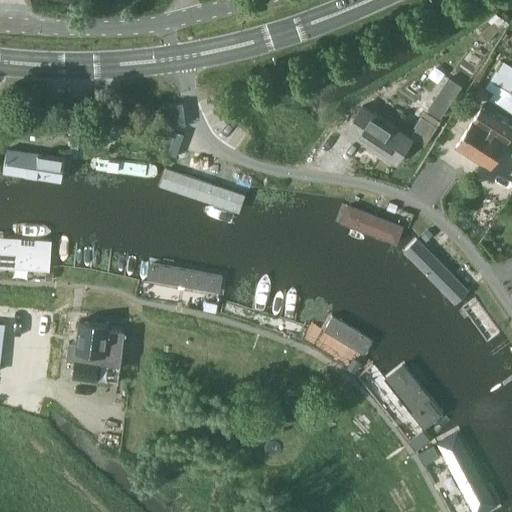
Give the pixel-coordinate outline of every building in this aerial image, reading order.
[(511,81),(499,104),(511,112),(511,150),(511,152),(511,81)] [(395,164),(414,137),(364,104),(346,130),(395,164)] [(511,127),(481,108),(457,145),(490,167),(511,132),(511,127)] [(8,150),(5,173),(59,182),(63,159),(8,150)] [(90,166),(93,173),(154,179),(158,172),(155,167),(94,160),(90,166)] [(166,167),(158,185),(240,213),(246,194),(166,167)] [(353,204),(345,220),(397,245),(405,228),(353,204)] [(0,237),(0,267),(46,272),(49,243),(0,237)] [(419,239),(406,252),(459,304),(472,290),(419,239)] [(157,268),(154,285),(225,298),(228,281),(157,268)] [(52,273),(43,273),(43,282),(52,282),(52,273)] [(217,300),(208,299),(207,306),(216,307),(217,300)] [(68,339),(67,357),(75,358),(73,376),(97,379),(99,361),(104,362),(121,364),(125,331),(108,329),(109,323),(79,319),(76,340),(68,339)] [(334,324),(326,340),(365,361),(374,345),(334,324)] [(355,357),(348,367),(356,373),(362,362),(355,357)] [(411,380),(398,392),(428,425),(441,413),(411,380)] [(417,428),(407,434),(414,445),(424,439),(417,428)] [(459,433),(439,444),(475,511),(482,511),(497,504),(459,433)]
